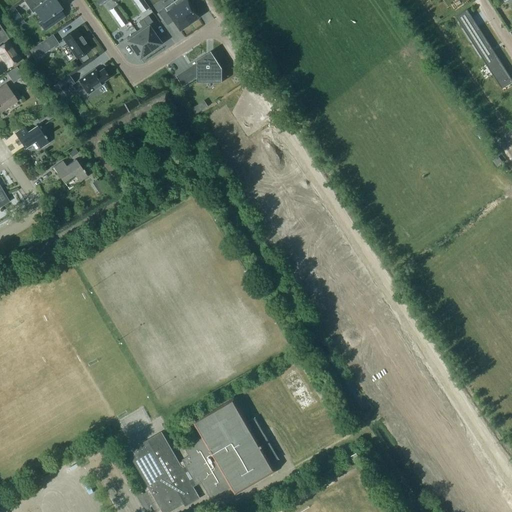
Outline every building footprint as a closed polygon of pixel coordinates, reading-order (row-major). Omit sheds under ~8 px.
[(32,12),(35,11),(42,21),(45,19),(50,25),(64,16),(56,5),(58,3),(55,0),(48,0),(37,8),(34,3),(28,6),(32,12)] [(175,0),(174,1),(189,23),(198,16),(186,0),(175,0)] [(142,12),(149,7),(145,1),(138,6),(142,12)] [(189,23),(174,1),(164,8),(179,29),(189,23)] [(21,16),(15,8),(8,13),(14,21),(21,16)] [(472,17),(467,9),(455,16),(461,24),(472,17)] [(128,22),(121,12),(114,17),(121,27),(128,22)] [(138,22),(142,27),(136,31),(150,50),(160,43),(150,29),(155,25),(148,15),(138,22)] [(461,24),(471,41),(473,39),(468,32),(478,26),(472,17),(461,24)] [(511,79),(478,26),(468,32),(473,39),(471,41),(481,56),(483,54),(484,57),(482,58),(486,63),(488,62),(501,84),(510,78),(511,80),(511,79)] [(80,36),(76,29),(62,38),(77,59),(90,49),(85,42),(81,36),(80,36)] [(136,31),(126,38),(140,57),(150,50),(136,31)] [(41,43),(29,51),(35,60),(47,51),(58,43),(52,35),(41,43)] [(0,45),(0,58),(7,69),(22,59),(9,40),(0,45)] [(198,60),(197,62),(189,68),(196,79),(197,78),(222,78),(222,68),(213,54),(206,54),(198,60)] [(502,88),(511,81),(511,80),(510,78),(501,84),(488,62),(486,63),(502,88)] [(7,72),(13,81),(23,74),(17,65),(7,72)] [(104,83),(103,81),(109,77),(103,68),(97,73),(94,69),(78,80),(88,94),(104,83)] [(190,82),(183,71),(176,76),(183,87),(190,82)] [(74,83),(69,75),(57,83),(63,91),(74,83)] [(0,111),(0,112),(18,100),(17,99),(21,96),(16,88),(12,91),(7,83),(0,88),(0,111)] [(198,105),(193,108),(196,114),(202,110),(198,105)] [(15,132),(25,147),(36,140),(41,147),(49,141),(37,125),(28,131),(25,126),(15,132)] [(75,149),(68,153),(72,157),(78,153),(75,149)] [(74,174),(79,182),(88,176),(76,159),(66,166),(63,160),(53,167),(63,182),(74,174)] [(100,194),(105,190),(97,178),(92,182),(100,194)] [(0,205),(8,200),(0,186),(0,205)] [(326,225),(304,239),(307,244),(312,240),(316,246),(333,235),(326,225)] [(316,246),(313,248),(319,258),(317,259),(321,265),(332,258),(328,253),(340,246),(333,235),(316,246)] [(339,267),(326,275),(336,291),(359,275),(353,266),(343,273),(339,267)] [(359,275),(336,291),(346,306),(359,297),(355,291),(366,285),(359,275)] [(387,363),(393,371),(413,358),(405,346),(395,353),(391,347),(373,358),(380,368),(387,363)] [(421,370),(413,358),(393,371),(400,382),(393,386),(398,393),(414,383),(410,376),(421,370)] [(128,451),(163,511),(169,511),(184,504),(186,507),(201,498),(199,494),(194,486),(202,482),(212,498),(231,487),(236,495),(278,471),(273,463),(280,459),(265,434),(255,417),(249,421),(235,397),(193,421),(202,437),(185,447),(190,456),(183,460),(186,465),(184,466),(183,465),(182,465),(162,431),(128,451)] [(352,456),(355,462),(360,459),(357,453),(352,456)] [(471,470),(457,479),(467,494),(491,479),(485,469),(475,476),(471,470)] [(491,479),(467,494),(478,510),(491,501),(487,495),(497,488),(491,479)]
